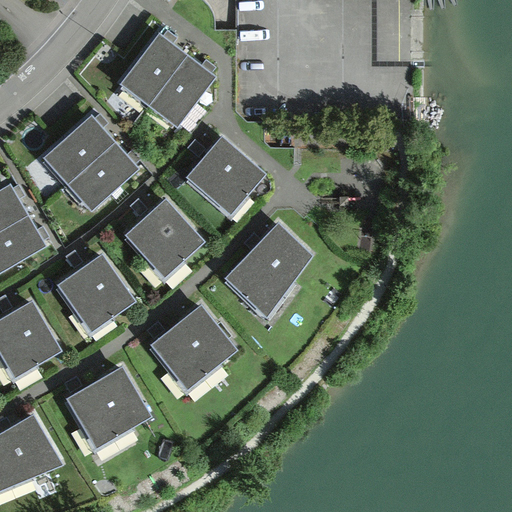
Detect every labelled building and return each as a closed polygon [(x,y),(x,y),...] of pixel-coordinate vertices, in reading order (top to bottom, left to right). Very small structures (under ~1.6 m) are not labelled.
[(183,39),(169,28),(128,78),(185,124),(226,74),(210,61),(183,39)] [(51,154),(98,208),(147,165),(130,146),(107,120),(100,112),(51,154)] [(215,149),(193,173),(238,214),(277,172),(231,131),(215,149)] [(19,180),(0,190),(0,272),(54,242),(43,222),(25,191),(19,180)] [(152,214),(131,234),(174,278),(215,238),(172,194),(152,214)] [(322,249),(287,217),(268,236),(231,276),(278,317),(322,249)] [(85,264),(64,278),(98,329),(146,297),(111,247),(85,264)] [(19,308),(0,319),(0,343),(20,378),(70,350),(39,297),(19,308)] [(186,318),(159,341),(197,389),(247,345),(209,299),(186,318)] [(101,380),(73,395),(102,448),(161,415),(131,363),(101,380)] [(0,494),(72,462),(41,411),(18,424),(0,433),(0,494)]
